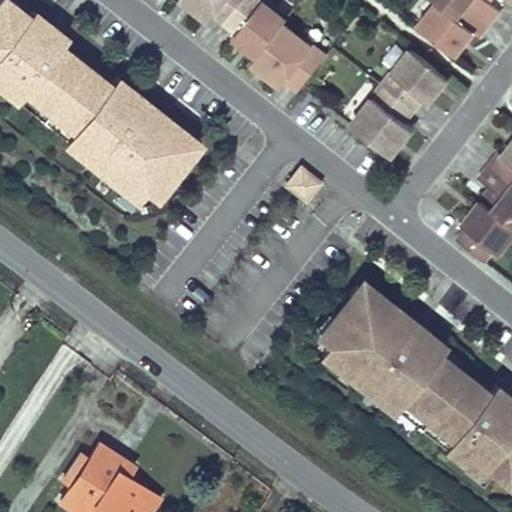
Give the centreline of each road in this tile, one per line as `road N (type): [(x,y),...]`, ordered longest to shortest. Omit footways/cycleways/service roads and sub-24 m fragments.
road 1 (secondary): [(0,242),(354,511)]
road 2 (residential): [(392,210),(127,0)]
road 3 (residential): [(511,53),(392,210)]
road 4 (unknown): [(89,311),(0,451)]
road 5 (residential): [(511,303),(392,210)]
